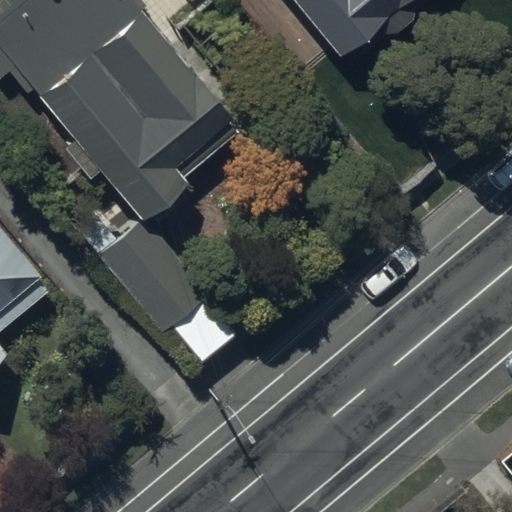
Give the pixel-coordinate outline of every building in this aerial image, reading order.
[(232,118),(131,0),(0,0),(0,65),(5,61),(24,84),(29,79),(68,128),(58,139),(84,167),(91,159),(133,206),(141,200),(149,210),(180,185),(172,176),(180,170),(177,165),(232,118)] [(381,0),(255,0),(243,11),(294,70),(330,40),(332,42),(381,0)] [(141,206),(94,244),(158,322),(167,315),(197,352),(236,320),(141,206)] [(0,289),(31,263),(0,226),(0,289)] [(0,457),(0,488),(15,476),(0,457)]
